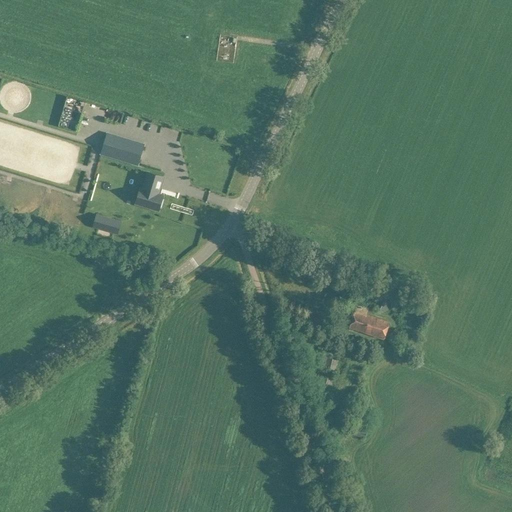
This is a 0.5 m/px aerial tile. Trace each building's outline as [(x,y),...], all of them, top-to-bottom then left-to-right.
[(138,163),(143,146),(107,135),(102,152),(138,163)] [(158,194),(162,182),(164,177),(153,174),(148,172),(143,190),(140,189),(138,198),(136,204),(146,207),(159,211),(160,208),(161,208),(164,199),(162,199),(163,196),(158,194)] [(396,287),(383,283),(374,307),(386,312),(396,287)] [(349,327),(384,339),(389,322),(366,314),(369,308),(357,304),(349,327)] [(321,381),(330,384),(338,361),(322,356),(320,365),(325,366),(321,381)]
